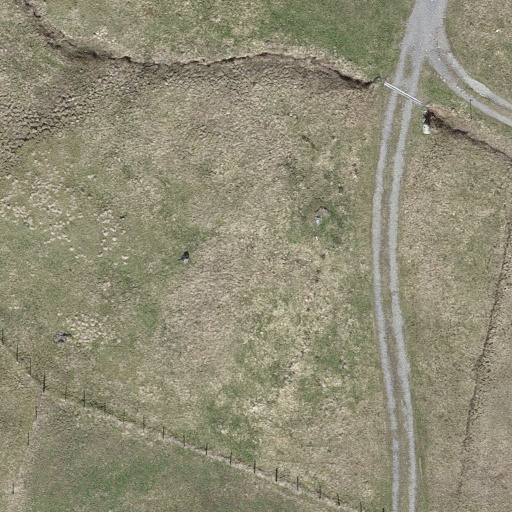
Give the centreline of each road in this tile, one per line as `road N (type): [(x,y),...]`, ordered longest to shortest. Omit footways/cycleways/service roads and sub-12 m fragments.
road 1 (track): [(431,3),(400,102),(384,225),(402,511)]
road 2 (track): [(431,3),(435,48),(449,72),(511,116)]
